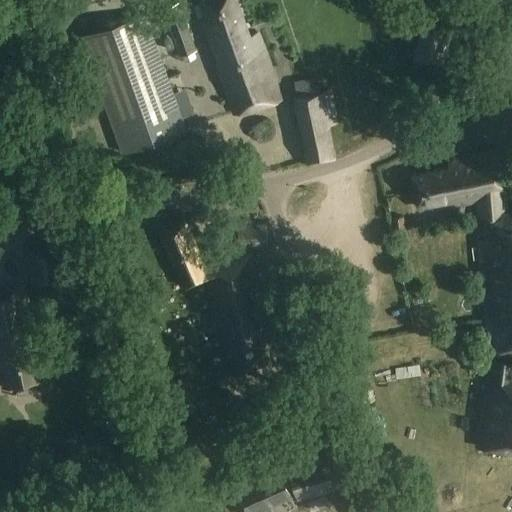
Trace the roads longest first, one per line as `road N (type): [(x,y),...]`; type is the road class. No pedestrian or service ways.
road 1 (residential): [(0,245),(97,211),(270,185)]
road 2 (residential): [(270,185),(404,137),(511,64)]
road 3 (residential): [(318,397),(270,185)]
road 4 (track): [(334,166),(373,328)]
